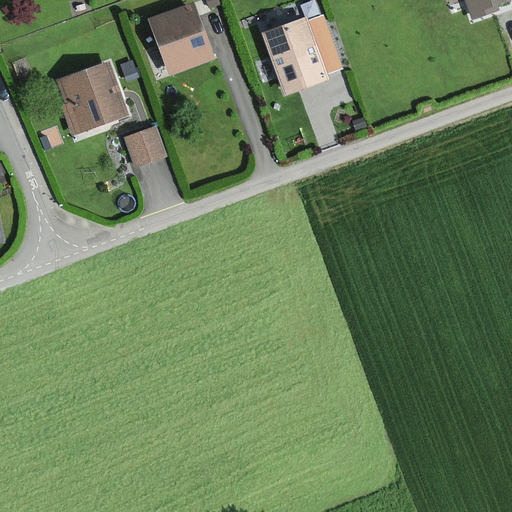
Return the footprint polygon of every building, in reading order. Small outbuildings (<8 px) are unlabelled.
[(468,0),(474,14),(511,0),(468,0)] [(193,5),(151,20),(160,44),(171,73),(213,57),(193,5)] [(295,91),(298,90),(328,80),(311,30),(308,20),(293,25),(266,34),(285,94),(295,91)] [(60,80),(78,132),(107,122),(128,115),(120,92),(110,63),(60,80)] [(154,129),(128,138),(137,165),(164,156),(154,129)]
